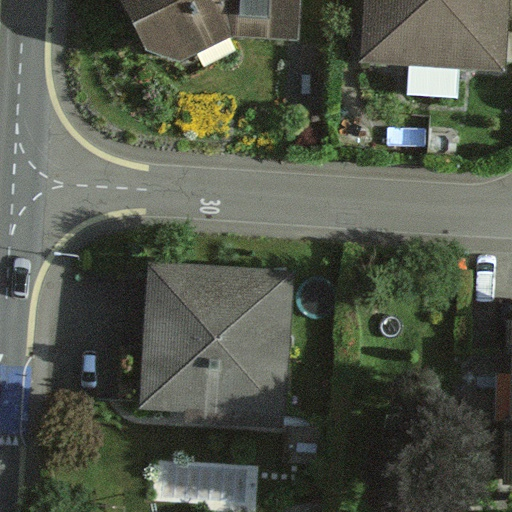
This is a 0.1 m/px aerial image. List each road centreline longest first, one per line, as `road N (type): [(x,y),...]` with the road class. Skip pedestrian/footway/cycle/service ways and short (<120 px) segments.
road 1 (residential): [(12,181),(511,215)]
road 2 (tertiary): [(12,181),(0,387)]
road 3 (tertiary): [(23,0),(12,181)]
